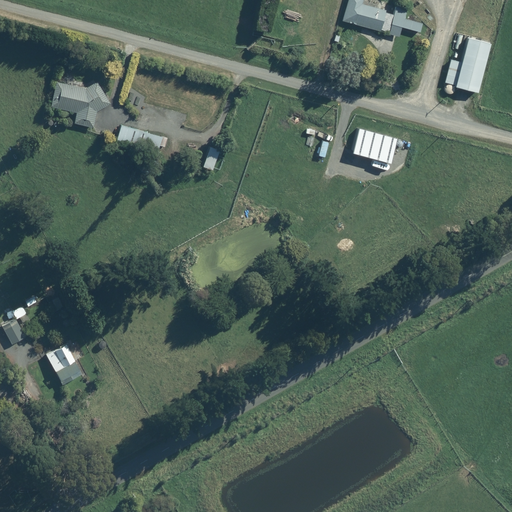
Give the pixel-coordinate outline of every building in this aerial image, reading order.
[(390,22),(393,12),(384,9),(360,2),(360,0),(345,0),(338,27),(352,32),(355,23),(378,30),(379,29),(388,31),(390,22)] [(393,12),(390,22),(417,30),(420,21),(403,16),(405,8),(395,5),(393,12)] [(487,41),(464,35),(460,50),(451,47),(442,82),(474,90),(487,41)] [(85,88),(55,80),(49,105),(76,111),(73,121),(92,125),(95,110),(109,103),(97,81),(85,88)] [(162,135),(118,122),(115,135),(158,148),(162,135)] [(218,148),(208,144),(197,167),(207,172),(218,148)] [(32,295),(23,301),(27,306),(36,300),(32,295)] [(62,305),(56,296),(49,301),(54,310),(62,305)] [(20,304),(10,310),(18,323),(28,317),(20,304)] [(12,316),(0,323),(0,325),(10,342),(24,334),(12,316)] [(64,342),(44,353),(60,384),(80,373),(64,342)]
